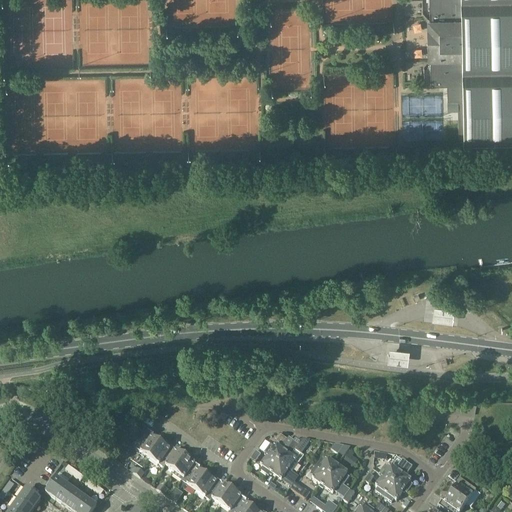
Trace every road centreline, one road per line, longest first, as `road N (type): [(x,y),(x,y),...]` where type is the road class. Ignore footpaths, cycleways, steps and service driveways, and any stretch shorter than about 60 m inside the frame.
road 1 (primary): [(0,357),(276,328),(469,345)]
road 2 (residential): [(411,511),(436,476),(400,450),(278,427),(262,430),(232,470)]
road 3 (tertiary): [(126,482),(31,416),(0,409)]
